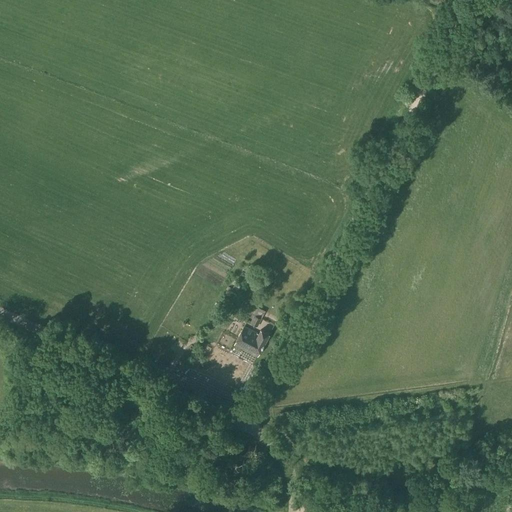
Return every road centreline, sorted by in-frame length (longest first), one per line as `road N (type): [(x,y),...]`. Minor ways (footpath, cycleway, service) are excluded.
road 1 (track): [(273,373),(470,0)]
road 2 (unclassified): [(244,427),(0,310)]
